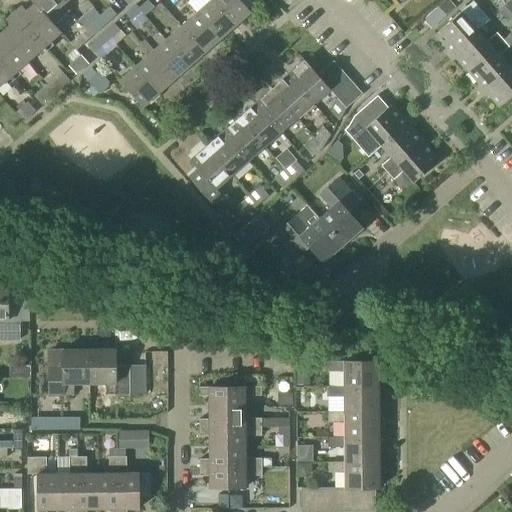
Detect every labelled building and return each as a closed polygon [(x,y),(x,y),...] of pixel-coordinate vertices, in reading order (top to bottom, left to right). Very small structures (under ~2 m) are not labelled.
[(68,12),(61,4),(57,0),(28,0),(33,4),(45,18),(46,17),(53,25),(68,12)] [(137,8),(144,16),(153,8),(147,0),(137,8)] [(218,39),(233,26),(210,0),(195,13),(218,39)] [(210,0),(233,26),(249,12),(238,0),(210,0)] [(445,16),(455,8),(448,0),(444,0),(437,7),(445,16)] [(452,55),(478,33),(476,31),(488,20),(472,1),(460,12),(462,15),(436,37),(452,55)] [(59,32),(53,25),(46,17),(45,18),(33,4),(17,19),(43,47),(59,32)] [(144,16),(137,8),(134,5),(124,13),(131,20),(131,19),(135,24),(144,16)] [(99,16),(106,24),(116,15),(109,8),(99,16)] [(202,52),(218,39),(195,13),(180,27),(202,52)] [(97,32),(106,24),(99,16),(91,24),(91,25),(85,31),(90,37),(96,31),(97,32)] [(27,61),(43,47),(17,19),(1,33),(27,61)] [(103,31),(110,39),(119,31),(112,23),(103,31)] [(187,66),(202,52),(180,27),(165,40),(187,66)] [(108,41),(110,39),(103,31),(87,46),(94,54),(100,48),(106,55),(114,48),(108,41)] [(0,63),(10,75),(27,61),(1,33),(0,33),(0,63)] [(468,73),(504,42),(496,33),(486,42),(478,33),(452,55),(468,73)] [(76,51),(85,42),(79,35),(69,44),(76,51)] [(172,79),(187,66),(165,40),(149,53),(172,79)] [(484,91),(510,69),(498,56),(508,47),(504,42),(468,73),(484,91)] [(156,93),(172,79),(149,53),(134,67),(156,93)] [(75,75),(88,64),(80,56),(68,66),(75,75)] [(324,85),(317,77),(303,61),(286,75),(311,103),(328,89),(324,85)] [(324,85),(340,71),(332,62),(317,77),(324,85)] [(0,84),(10,75),(0,63),(0,84)] [(141,106),(156,93),(134,67),(118,80),(141,106)] [(511,71),(510,69),(484,91),(500,110),(511,99),(511,71)] [(331,93),(347,78),(340,71),(324,85),(328,89),(331,93)] [(47,85),(55,93),(69,81),(61,73),(47,85)] [(98,94),(103,92),(108,87),(109,82),(101,75),(90,85),(98,94)] [(295,118),(311,103),(286,75),(270,89),(295,118)] [(335,103),(354,86),(347,78),(331,93),(337,100),(335,103)] [(41,105),(55,93),(47,85),(33,96),(41,105)] [(354,86),(335,103),(330,112),(338,121),(345,109),(361,94),(354,86)] [(279,132),(295,118),(270,89),(254,103),(279,132)] [(23,123),(35,111),(27,103),(15,114),(23,123)] [(263,147),(279,132),(254,103),(238,118),(263,147)] [(381,146),(407,123),(391,105),(365,128),(352,140),(368,158),(381,146)] [(247,161),(263,147),(238,118),(222,132),(247,161)] [(386,173),(423,141),(407,123),(381,146),(390,157),(380,166),(386,173)] [(312,137),(322,149),(330,135),(322,127),(314,139),(312,137)] [(231,175),(247,161),(222,132),(205,146),(231,175)] [(312,157),(322,149),(312,137),(302,146),(312,157)] [(423,141),(386,173),(393,180),(403,171),(413,183),(439,160),(423,141)] [(215,189),(231,175),(205,146),(189,161),(200,173),(190,181),(212,206),(222,197),(215,189)] [(284,171),(292,180),(303,170),(295,161),(284,171)] [(282,189),(292,180),(284,171),(273,180),(282,189)] [(318,220),(341,246),(362,227),(346,210),(357,200),(338,177),(317,195),(330,210),(318,220)] [(249,196),(257,205),(268,196),(260,187),(249,196)] [(403,190),(391,204),(412,222),(424,209),(403,190)] [(247,214),(257,205),(249,196),(239,205),(247,214)] [(341,246),(318,220),(307,230),(295,216),(276,232),(296,254),(308,244),(323,261),(341,246)] [(245,226),(233,236),(244,248),(256,238),(245,226)] [(0,288),(0,341),(19,341),(18,303),(7,303),(6,288),(0,288)] [(301,362),(322,362),(323,348),(301,349),(301,362)] [(73,385),(88,385),(88,350),(49,351),(49,397),(64,397),(64,396),(72,396),(73,385)] [(88,350),(88,385),(104,385),(104,396),(115,396),(115,397),(129,396),(129,366),(115,366),(115,350),(88,350)] [(378,386),(377,361),(326,362),(326,372),(343,372),(344,387),(378,386)] [(133,362),(133,392),(154,393),(154,362),(133,362)] [(8,379),(30,379),(29,366),(8,366),(8,379)] [(344,412),(378,412),(378,386),(344,387),(327,387),(327,397),(344,397),(344,412)] [(209,408),(245,407),(245,396),(261,396),(262,387),(199,388),(199,397),(209,397),(209,408)] [(199,428),(261,427),(260,418),(245,419),(245,407),(209,408),(209,420),(199,420),(199,428)] [(344,437),(378,437),(378,412),(344,412),(344,413),(327,413),(327,422),(344,422),(344,437)] [(272,418),(260,418),(261,427),(261,428),(272,428),(272,427),(272,418)] [(79,430),(79,419),(34,419),(34,430),(79,430)] [(209,449),(245,449),(245,436),(261,436),(261,428),(261,427),(199,428),(199,437),(209,437),(209,449)] [(118,449),(148,449),(148,431),(117,432),(118,449)] [(378,462),(378,437),(344,437),(344,438),(327,438),(327,447),(344,447),(344,462),(378,462)] [(270,468),(270,467),(270,459),(245,459),(245,449),(209,449),(209,459),(199,460),(199,468),(270,468)] [(27,474),(46,474),(45,457),(26,458),(27,474)] [(69,511),(77,511),(77,458),(68,458),(68,475),(58,475),(58,511),(69,511)] [(98,511),(98,475),(86,475),(86,458),(77,458),(77,511),(86,511),(98,511)] [(109,511),(117,511),(117,458),(109,458),(109,475),(98,475),(98,511),(109,511)] [(117,458),(117,511),(126,511),(126,510),(138,510),(138,474),(126,475),(126,458),(117,458)] [(378,462),(344,462),(327,463),(327,473),(344,472),(344,489),(345,489),(360,489),(374,489),(379,489),(378,462)] [(270,468),(199,468),(199,477),(210,476),(209,489),(245,488),(245,476),(274,476),(274,467),(270,467),(270,468)] [(46,511),(58,511),(58,475),(37,475),(36,511),(46,511)] [(0,507),(6,508),(6,510),(20,510),(20,490),(0,489),(0,507)] [(315,511),(315,489),(300,489),(300,511),(315,511)] [(330,511),(330,489),(315,489),(315,511),(330,511)] [(344,489),(330,489),(330,511),(345,511),(345,489),(344,489)] [(359,511),(360,489),(345,489),(345,511),(359,511)] [(374,511),(374,489),(360,489),(359,511),(374,511)] [(227,495),(217,495),(217,509),(227,509),(227,495)] [(241,502),(235,496),(229,496),(229,509),(241,509),(241,502)] [(467,501),(464,511),(485,511),(487,506),(467,501)]
